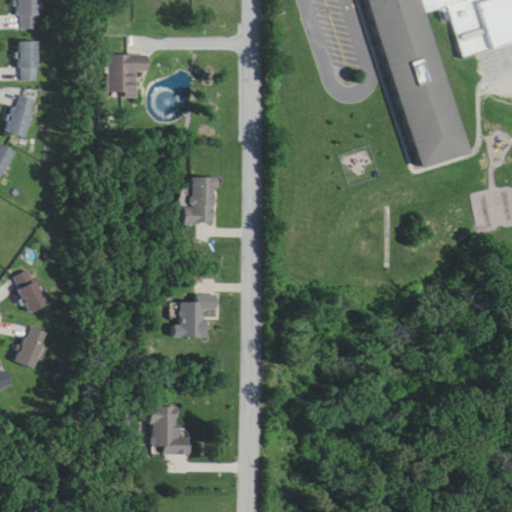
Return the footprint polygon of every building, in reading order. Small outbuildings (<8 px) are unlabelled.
[(38,0),(18,0),(18,30),(39,30),(38,0)] [(511,0),(511,24),(456,46),(441,0),(411,0),(456,139),(408,156),(358,0),(511,0)] [(40,43),(20,43),(20,82),(40,82),(40,43)] [(137,98),(137,75),(148,75),(148,57),(109,56),(109,98),(137,98)] [(38,101),(18,95),(7,131),(27,137),(38,101)] [(216,224),(216,177),(191,177),(191,207),(183,207),(183,224),(216,224)] [(0,286),(0,295),(2,300),(12,295),(18,307),(27,303),(32,313),(47,306),(31,272),(0,286)] [(205,338),(205,311),(218,311),(218,295),(195,295),(196,302),(177,302),(177,325),(171,325),(171,338),(205,338)] [(51,337),(33,327),(15,361),(34,370),(51,337)] [(150,454),(191,455),(191,430),(176,430),(177,407),(151,407),(150,454)]
